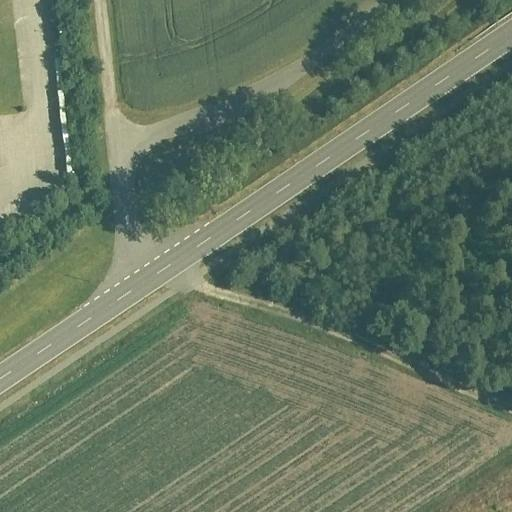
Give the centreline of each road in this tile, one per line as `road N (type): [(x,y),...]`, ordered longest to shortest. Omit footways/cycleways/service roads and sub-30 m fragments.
road 1 (secondary): [(0,386),(511,42)]
road 2 (track): [(126,152),(104,98),(90,0)]
